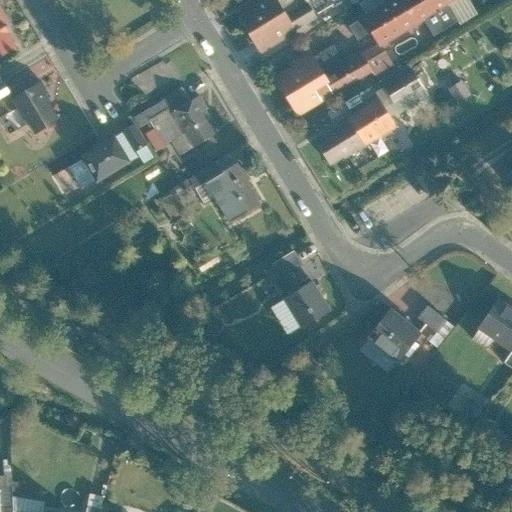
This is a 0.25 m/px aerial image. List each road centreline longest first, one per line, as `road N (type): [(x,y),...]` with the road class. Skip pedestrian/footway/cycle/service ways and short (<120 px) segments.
road 1 (residential): [(185,0),(308,200),(372,282),(460,228),(511,265)]
road 2 (tertiary): [(309,511),(0,335)]
